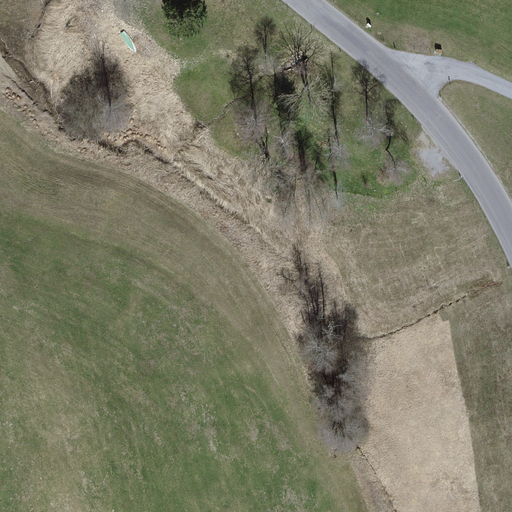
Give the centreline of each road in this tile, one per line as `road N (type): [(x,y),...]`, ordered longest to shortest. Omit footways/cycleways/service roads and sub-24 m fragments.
road 1 (tertiary): [(417,75),(498,178),(511,210)]
road 2 (tertiary): [(317,0),(417,75)]
